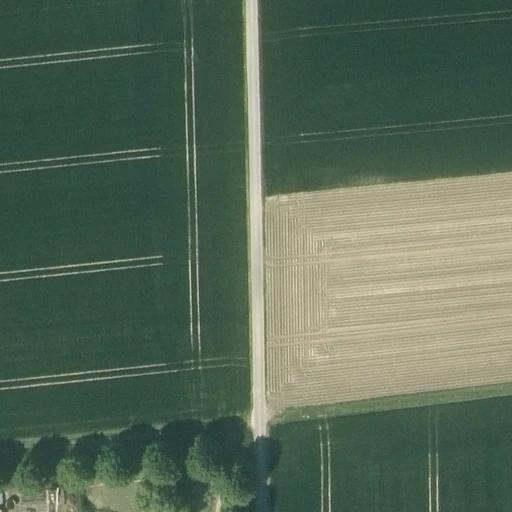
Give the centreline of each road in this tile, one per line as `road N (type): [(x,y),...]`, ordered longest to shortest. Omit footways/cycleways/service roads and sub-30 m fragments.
road 1 (track): [(251,0),(262,425)]
road 2 (track): [(262,425),(0,455)]
road 3 (track): [(511,396),(262,425)]
